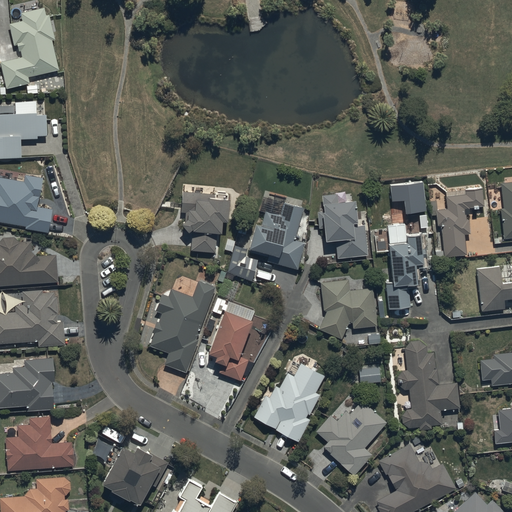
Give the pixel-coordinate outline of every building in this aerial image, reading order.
[(45,6),(21,12),(22,20),(9,23),(15,44),(18,44),(19,50),(21,50),(22,56),(1,61),(7,87),(30,82),(29,76),(60,69),(52,40),(56,39),(49,13),(47,14),(45,6)] [(37,84),(27,85),(27,93),(38,92),(37,84)] [(0,157),(22,157),(21,138),(38,138),(38,135),(47,135),(46,114),(36,114),(36,100),(16,101),(16,112),(0,112),(0,157)] [(0,221),(26,226),(25,228),(49,232),(53,208),(38,206),(43,177),(25,174),(24,181),(0,177),(0,221)] [(423,181),(391,185),(392,201),(404,200),(406,214),(427,212),(423,181)] [(511,181),(500,183),(503,208),(500,209),(503,238),(511,237),(511,181)] [(444,196),(446,208),(435,209),(436,225),(440,225),(444,256),(465,254),(463,234),(469,233),(467,219),(465,219),(465,214),(469,214),(468,208),(483,206),(481,187),(463,189),(464,194),(444,196)] [(216,193),(183,190),(181,211),(186,212),(185,221),(183,223),(189,231),(193,228),(191,250),(216,252),(218,231),(222,231),(223,219),(228,219),(230,194),(228,194),(229,193),(216,192),(216,193)] [(336,193),(320,195),(321,203),(320,203),(321,211),(316,211),(318,228),(321,228),(323,240),(334,239),(337,258),(366,254),(362,225),(355,226),(352,200),(337,202),(336,193)] [(281,213),(266,209),(262,224),(257,222),(250,247),(270,252),(268,260),(298,268),(305,241),(295,239),(304,206),(284,201),(281,213)] [(405,242),(385,244),(389,281),(384,282),(387,309),(409,307),(407,285),(415,284),(413,271),(424,270),(423,260),(425,259),(424,246),(422,247),(421,233),(404,235),(405,242)] [(0,285),(58,281),(56,254),(38,255),(32,251),(31,240),(20,241),(14,236),(3,236),(0,240),(0,285)] [(248,248),(235,244),(228,271),(252,281),(258,258),(246,255),(248,248)] [(498,267),(475,269),(480,311),(503,308),(502,299),(511,298),(511,281),(499,283),(498,267)] [(347,278),(319,282),(322,310),(325,311),(317,329),(340,339),(348,322),(351,323),(351,329),(376,326),(372,287),(348,290),(347,278)] [(168,294),(162,292),(155,310),(162,313),(159,321),(157,320),(153,331),(155,332),(150,345),(169,352),(165,363),(186,371),(198,338),(197,338),(216,286),(198,279),(193,294),(171,286),(168,294)] [(16,311),(0,312),(0,342),(39,340),(39,346),(65,344),(63,320),(58,321),(57,314),(59,314),(57,296),(55,296),(55,291),(42,292),(42,290),(23,291),(24,304),(16,305),(16,311)] [(254,319),(225,309),(209,352),(217,355),(216,360),(223,362),(220,372),(241,380),(249,359),(240,355),(254,319)] [(379,333),(367,334),(368,344),(379,343),(379,333)] [(409,341),(403,348),(405,370),(401,370),(396,377),(396,385),(403,390),(407,389),(410,408),(405,409),(400,415),(401,423),(407,428),(418,427),(418,430),(430,428),(430,425),(441,424),(439,410),(459,408),(456,382),(438,384),(436,368),(434,368),(433,352),(426,353),(425,345),(418,340),(409,341)] [(511,343),(511,349),(511,351),(492,354),(492,358),(479,360),(481,380),(490,379),(491,385),(511,382),(511,343)] [(14,372),(0,372),(0,406),(26,405),(27,411),(54,409),(53,382),(55,381),(54,357),(25,359),(25,366),(13,367),(14,372)] [(325,375),(301,362),(294,375),(288,372),(280,387),(276,385),(270,396),(266,394),(254,416),(276,428),(275,429),(299,442),(311,419),(307,417),(308,413),(310,414),(320,394),(316,392),(325,375)] [(378,367),(358,369),(359,383),(379,381),(378,367)] [(335,419),(329,413),(313,431),(324,442),(320,446),(340,463),(339,464),(352,475),(371,454),(364,448),(386,422),(360,399),(348,413),(344,409),(335,419)] [(511,408),(497,410),(499,429),(493,430),(494,443),(511,441),(511,408)] [(18,436),(6,437),(8,470),(74,465),(72,441),(52,442),(50,416),(29,417),(30,424),(17,425),(18,436)] [(408,443),(376,460),(384,475),(386,473),(387,475),(386,476),(393,489),(394,488),(395,490),(375,501),(378,506),(376,507),(378,511),(410,511),(455,488),(441,463),(431,468),(428,463),(420,461),(418,462),(408,443)] [(123,445),(104,483),(113,488),(112,489),(131,499),(131,498),(141,503),(152,484),(156,486),(169,461),(138,445),(135,451),(123,445)] [(25,495),(0,497),(0,511),(66,511),(66,510),(69,509),(68,499),(65,499),(65,495),(66,495),(71,489),(71,481),(65,476),(36,478),(37,488),(30,488),(25,494),(25,495)] [(202,486),(189,478),(179,495),(186,499),(178,511),(175,510),(173,511),(231,511),(237,501),(220,491),(211,506),(196,497),(202,486)] [(485,504),(474,492),(452,511),(436,511),(433,509),(429,511),(501,511),(502,511),(490,499),(485,504)]
